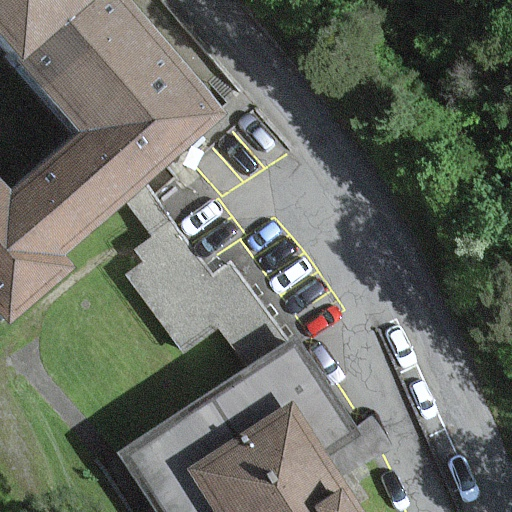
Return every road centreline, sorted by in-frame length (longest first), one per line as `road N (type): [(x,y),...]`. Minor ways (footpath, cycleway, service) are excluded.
road 1 (tertiary): [(511,498),(412,258),(206,0)]
road 2 (track): [(64,511),(0,410)]
